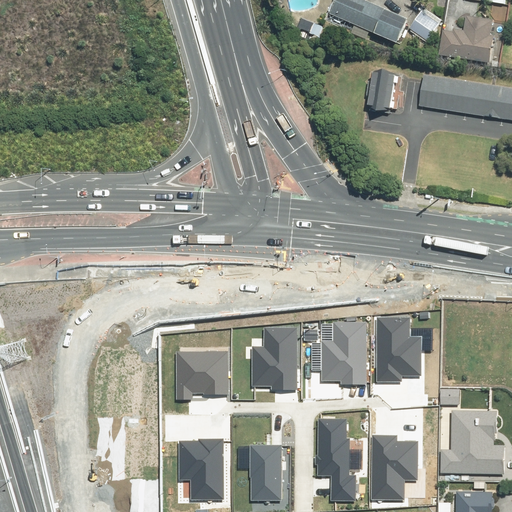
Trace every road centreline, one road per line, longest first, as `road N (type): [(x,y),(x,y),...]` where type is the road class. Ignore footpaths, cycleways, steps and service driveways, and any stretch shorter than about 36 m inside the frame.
road 1 (motorway): [(509,268),(354,289),(151,293),(109,307),(82,336),(75,363),(79,511)]
road 2 (motorway): [(44,201),(109,181),(160,177),(194,149),(206,100),(178,0)]
road 3 (motorway): [(230,0),(279,132),(333,195),(369,215)]
road 4 (primary): [(509,268),(247,243)]
road 5 (primary): [(247,243),(0,245)]
road 6 (motorway): [(211,0),(256,182),(254,205)]
road 7 (primary): [(44,201),(254,205)]
road 8 (primary): [(369,215),(511,234)]
